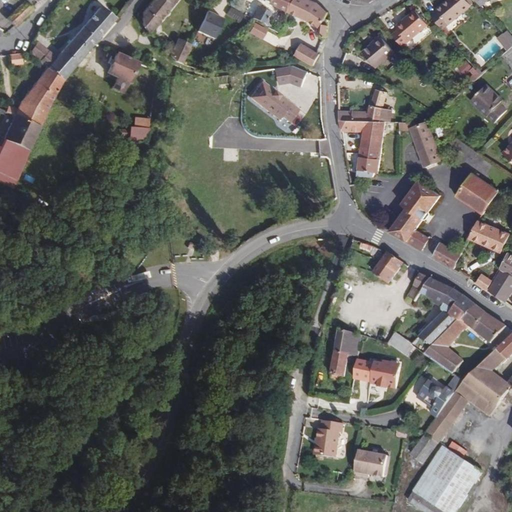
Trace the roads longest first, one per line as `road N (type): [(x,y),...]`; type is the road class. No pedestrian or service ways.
road 1 (secondary): [(109,511),(138,486),(169,420),(193,326),(215,289),(267,242),(348,221)]
road 2 (residential): [(348,489),(287,483),(305,351),(348,221)]
road 3 (residential): [(348,221),(329,96),(332,48),(346,18)]
road 4 (secondary): [(348,221),(511,318)]
